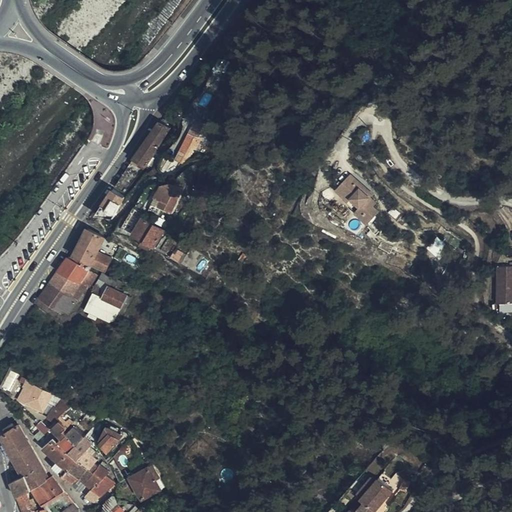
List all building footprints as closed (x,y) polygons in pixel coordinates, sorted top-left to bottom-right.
[(121,177),(133,185),(175,122),(164,113),(121,177)] [(200,136),(197,142),(198,142),(203,133),(199,131),(208,118),(202,114),(177,151),(186,157),(192,147),(186,144),(192,132),(200,136)] [(195,141),(197,142),(200,136),(192,132),(186,144),(192,147),(195,141)] [(347,178),(381,210),(385,206),(378,198),(381,195),(369,183),(371,181),(357,167),(347,178)] [(149,204),(158,207),(162,200),(173,206),(185,181),(174,177),(163,178),(149,204)] [(375,216),(381,210),(347,178),(343,181),(357,194),(355,197),(375,216)] [(163,227),(166,229),(168,228),(168,226),(168,225),(144,211),(135,227),(157,239),(163,227)] [(99,245),(106,232),(87,223),(75,247),(81,250),(79,255),(91,261),(92,257),(107,265),(114,254),(99,245)] [(436,236),(429,249),(441,255),(448,242),(436,236)] [(186,256),(187,254),(192,247),(174,238),(168,248),(171,250),(173,248),(186,256)] [(93,262),(91,261),(79,255),(81,250),(75,247),(72,251),(69,250),(59,265),(83,277),(91,265),(93,262)] [(504,298),(511,298),(511,261),(503,262),(504,298)] [(83,277),(59,265),(50,278),(73,290),(83,277)] [(100,271),(91,265),(83,277),(89,281),(92,283),(100,271)] [(111,271),(107,269),(98,285),(108,287),(112,281),(120,286),(123,282),(110,275),(111,272),(111,271)] [(125,279),(111,272),(110,275),(123,282),(125,279)] [(89,281),(83,277),(73,290),(80,295),(89,281)] [(73,290),(50,278),(40,293),(61,308),(63,305),(69,310),(80,295),(73,290)] [(112,281),(108,287),(110,288),(126,296),(129,290),(120,286),(112,281)] [(105,292),(97,287),(88,301),(99,309),(113,304),(119,307),(123,301),(105,292)] [(110,288),(108,287),(105,292),(123,301),(126,296),(110,288)] [(99,309),(88,301),(87,304),(107,315),(110,317),(99,309)] [(99,309),(110,317),(112,317),(114,316),(119,307),(113,304),(99,309)] [(14,391),(19,371),(10,368),(5,388),(14,391)] [(35,377),(29,373),(19,392),(25,395),(35,377)] [(75,400),(57,389),(56,390),(37,380),(38,379),(35,377),(25,395),(44,405),(48,398),(59,405),(53,410),(58,415),(61,412),(68,406),(75,400)] [(95,414),(87,406),(83,411),(91,418),(95,414)] [(61,412),(58,415),(54,418),(56,420),(66,431),(68,429),(71,426),(67,422),(70,419),(61,412)] [(48,416),(43,420),(49,425),(41,432),(46,435),(56,425),(54,422),(52,420),(48,416)] [(53,470),(21,418),(3,429),(27,471),(30,470),(35,482),(37,480),(53,470)] [(78,419),(71,426),(80,436),(88,428),(78,419)] [(110,419),(105,433),(112,442),(124,428),(115,421),(110,419)] [(43,420),(35,427),(40,433),(41,432),(49,425),(43,420)] [(68,429),(66,431),(63,433),(74,444),(79,438),(80,436),(71,426),(68,429)] [(88,428),(80,436),(79,438),(74,444),(81,451),(89,442),(93,438),(95,435),(88,428)] [(74,444),(63,433),(61,436),(56,432),(48,439),(64,454),(59,461),(67,468),(74,460),(81,451),(74,444)] [(99,443),(93,438),(89,442),(95,449),(99,443)] [(80,465),(73,474),(90,488),(96,481),(104,488),(117,474),(109,467),(104,472),(96,465),(100,460),(96,457),(102,449),(100,447),(97,450),(95,449),(89,442),(81,451),(87,457),(80,465)] [(104,457),(100,460),(96,465),(104,472),(109,467),(111,464),(104,457)] [(154,458),(132,469),(143,491),(165,480),(154,458)] [(363,498),(374,505),(393,476),(375,465),(374,468),(369,464),(357,484),(362,487),(361,489),(365,491),(361,497),(363,498)] [(54,470),(53,470),(37,480),(47,497),(66,482),(57,469),(54,470)] [(18,470),(13,472),(21,490),(30,485),(35,482),(30,470),(27,471),(24,472),(20,474),(18,470)] [(96,481),(90,488),(98,495),(104,488),(96,481)] [(30,485),(21,490),(30,511),(45,511),(44,505),(42,506),(38,507),(30,485)] [(70,511),(81,503),(75,495),(65,503),(70,511)] [(113,495),(105,504),(112,511),(124,511),(127,509),(113,495)] [(358,511),(370,511),(374,505),(363,498),(358,506),(353,503),(348,510),(353,510),(358,511)]
